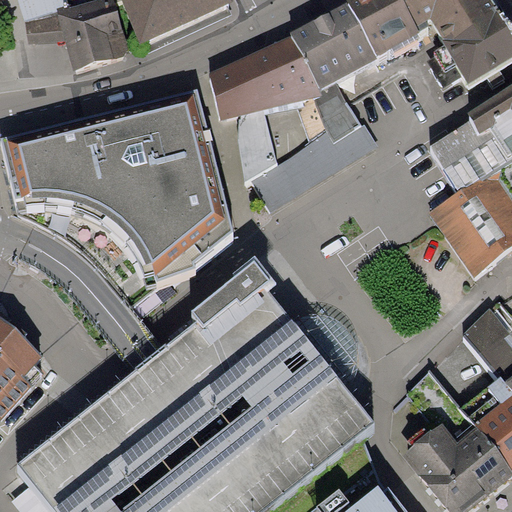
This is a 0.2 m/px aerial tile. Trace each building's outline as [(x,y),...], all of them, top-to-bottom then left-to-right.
[(18,0),(26,26),(69,12),(66,0),(18,0)] [(118,0),(110,0),(114,8),(121,6),(118,0)] [(118,0),(121,6),(143,52),(229,11),(224,0),(118,0)] [(418,43),(393,0),(375,0),(349,15),(377,66),(418,43)] [(393,0),(418,43),(436,32),(448,52),(445,54),(448,58),(440,63),(454,85),(462,81),(470,93),(511,66),(511,42),(498,21),(496,22),(483,0),(393,0)] [(114,8),(62,22),(77,73),(123,61),(127,53),(114,8)] [(377,66),(349,15),(294,44),(317,90),(334,82),(366,65),(369,70),(377,66)] [(317,90),(294,44),(211,82),(220,121),(230,121),(242,118),(241,144),(247,186),(252,183),(278,169),(260,111),(296,105),(304,103),(301,98),(317,90)] [(317,90),(322,99),(315,102),(326,133),(333,146),(361,129),(347,107),(346,107),(334,82),(317,90)] [(296,105),(311,147),(326,133),(315,102),(322,99),(317,90),(301,98),(304,103),(296,105)] [(113,120),(1,148),(18,217),(33,224),(46,230),(62,240),(75,250),(83,257),(92,265),(102,277),(132,314),(158,293),(186,282),(196,279),(194,277),(234,246),(198,98),(113,120)] [(497,177),(511,167),(511,100),(431,154),(460,199),(497,177)] [(361,129),(333,146),(326,133),(311,147),(278,169),(252,183),(272,217),(378,151),(365,127),(362,129),(361,129)] [(511,200),(511,167),(497,177),(511,200)] [(460,199),(430,218),(438,226),(475,283),(511,253),(511,200),(497,177),(460,199)] [(400,511),(387,495),(380,486),(364,446),(375,438),(338,393),(325,377),(287,329),(265,301),(269,298),(254,279),(247,285),(246,284),(225,301),(226,303),(194,327),(193,326),(192,327),(195,331),(176,345),(179,349),(152,371),(18,476),(30,491),(46,511),(400,511)] [(502,345),(511,336),(511,319),(501,306),(478,329),(489,342),(495,336),(502,345)] [(299,320),(287,329),(325,377),(338,393),(352,382),(358,369),(358,358),(356,347),(351,336),(344,328),(336,321),(319,317),(309,317),(299,320)] [(0,426),(19,404),(42,379),(33,371),(41,363),(0,326),(0,426)] [(502,387),(508,395),(511,391),(511,356),(502,345),(495,336),(489,342),(478,329),(463,342),(500,388),(502,387)] [(511,336),(502,345),(511,356),(511,336)] [(410,398),(442,437),(460,457),(481,440),(475,434),(460,415),(461,414),(432,377),(410,398)] [(460,415),(475,434),(511,404),(511,399),(508,395),(502,387),(500,388),(491,396),(488,393),(462,414),(461,414),(460,415)] [(481,440),(511,479),(511,478),(511,404),(475,434),(481,440)] [(460,457),(442,437),(408,464),(447,511),(468,511),(511,479),(481,440),(460,457)] [(46,511),(30,491),(12,505),(18,511),(46,511)]
